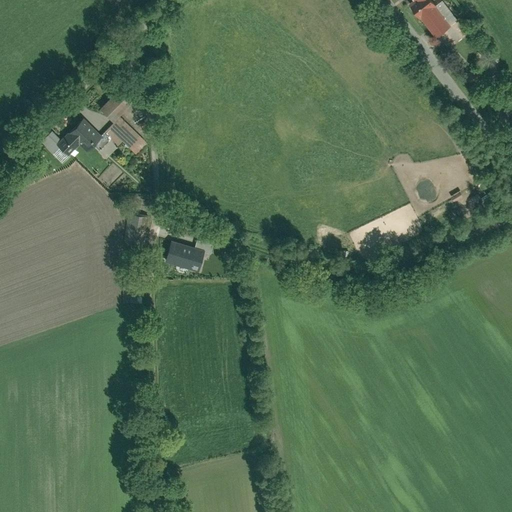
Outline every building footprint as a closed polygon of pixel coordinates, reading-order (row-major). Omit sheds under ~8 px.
[(451,25),(431,0),(416,0),(411,4),(436,37),(451,25)] [(98,106),(112,119),(119,113),(131,100),(116,86),(98,106)] [(148,140),(119,113),(112,119),(103,129),(132,156),(148,140)] [(83,119),(69,132),(79,142),(87,150),(92,145),(98,151),(109,140),(102,134),(100,136),(83,119)] [(79,142),(69,132),(58,144),(68,153),(79,142)] [(148,216),(127,213),(124,240),(145,243),(148,216)] [(197,270),(202,249),(171,242),(166,262),(197,270)] [(124,283),(123,302),(141,302),(142,283),(124,283)]
